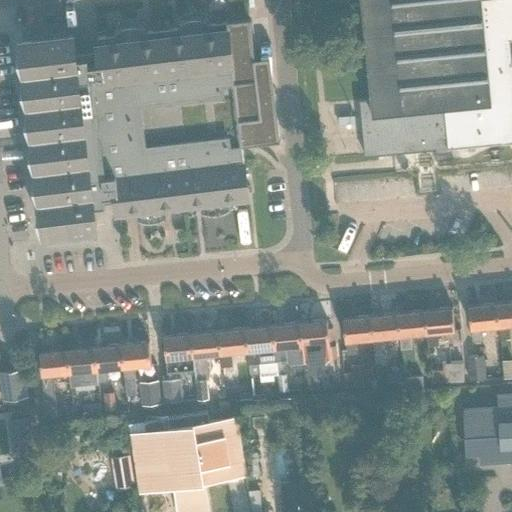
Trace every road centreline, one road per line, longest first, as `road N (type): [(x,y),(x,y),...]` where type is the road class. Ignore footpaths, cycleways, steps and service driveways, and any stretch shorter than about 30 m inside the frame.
road 1 (residential): [(0,291),(302,261)]
road 2 (residential): [(302,261),(276,0)]
road 3 (residential): [(302,261),(326,284),(344,285),(511,269)]
